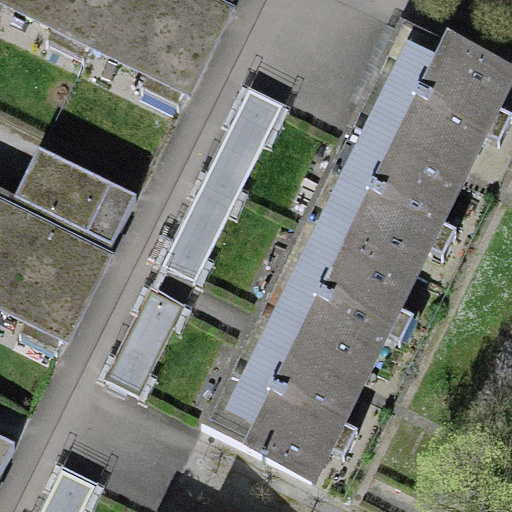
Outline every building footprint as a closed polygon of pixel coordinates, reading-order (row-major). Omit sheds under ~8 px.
[(0,0),(0,7),(192,98),(238,0),(0,0)] [(307,236),(436,297),(511,140),(511,100),(399,46),(307,236)] [(235,123),(177,241),(209,257),(267,139),(235,123)] [(0,319),(66,352),(139,207),(37,156),(9,212),(0,207),(0,319)] [(436,297),(307,236),(208,440),(337,502),(436,297)] [(106,383),(139,399),(169,339),(136,323),(106,383)] [(0,482),(15,454),(0,446),(0,482)] [(62,474),(42,511),(83,511),(94,490),(62,474)]
